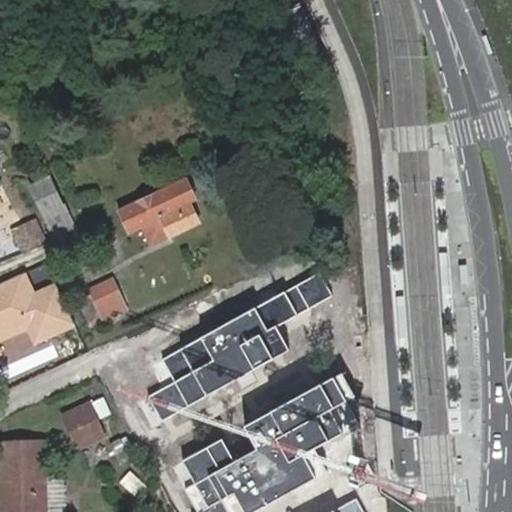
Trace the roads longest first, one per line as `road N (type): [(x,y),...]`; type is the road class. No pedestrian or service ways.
road 1 (secondary): [(428,0),(465,131),(490,281),(496,511)]
road 2 (secondary): [(511,202),(451,0)]
